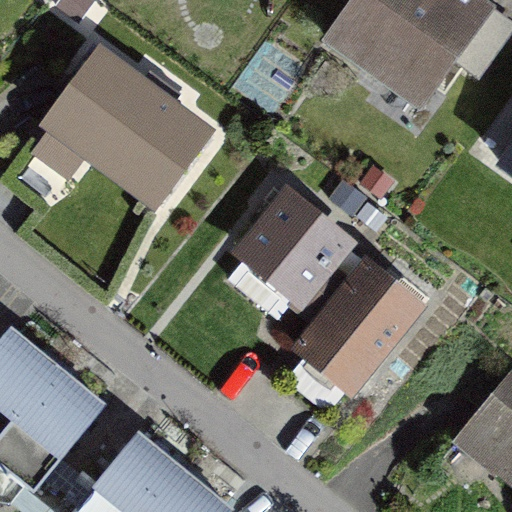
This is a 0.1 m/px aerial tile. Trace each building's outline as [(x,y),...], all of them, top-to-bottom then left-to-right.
[(497,15),(475,0),(367,0),(329,56),(425,121),(497,15)] [(216,148),(100,67),(46,144),(163,225),(216,148)] [(511,100),(488,133),(511,151),(511,100)] [(359,268),(282,208),(233,272),(310,332),(359,268)] [(426,316),(368,271),(286,377),(345,422),(426,316)] [(0,355),(0,453),(60,378),(12,340),(0,355)] [(112,419),(60,378),(0,453),(0,478),(40,509),(112,419)] [(511,386),(452,461),(511,509),(511,386)] [(81,511),(161,511),(186,481),(137,443),(81,511)] [(224,511),(186,481),(161,511),(224,511)]
